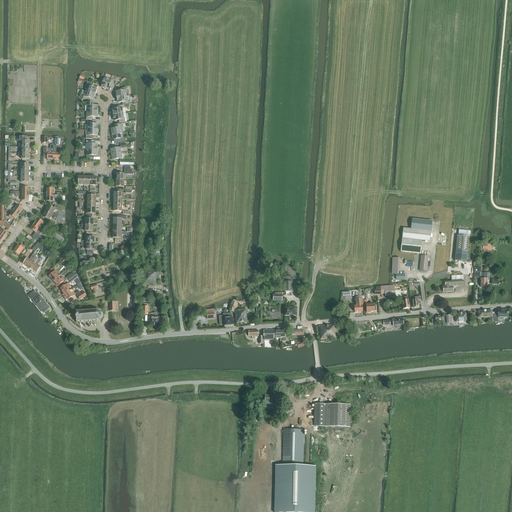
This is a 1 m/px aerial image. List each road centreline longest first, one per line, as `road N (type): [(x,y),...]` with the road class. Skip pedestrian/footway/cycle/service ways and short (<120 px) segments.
road 1 (tertiary): [(314,324),(90,341),(0,256)]
road 2 (unclassified): [(319,378),(70,391),(46,380),(0,330)]
road 3 (track): [(511,192),(353,196),(356,129)]
road 4 (tertiary): [(511,306),(314,324)]
road 5 (unclassified): [(319,378),(511,362)]
road 6 (track): [(353,196),(340,251),(319,258),(304,324)]
